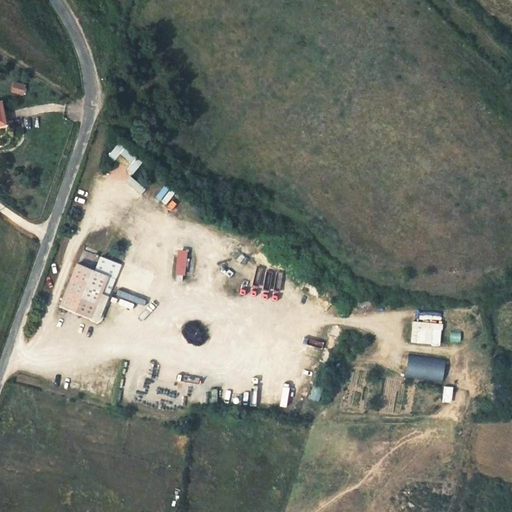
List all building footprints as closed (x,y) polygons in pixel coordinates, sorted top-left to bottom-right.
[(15,82),(12,92),(24,95),(27,85),(15,82)] [(4,101),(0,101),(0,126),(9,125),(4,101)] [(108,154),(113,159),(122,152),(117,146),(108,154)] [(135,157),(125,168),(132,174),(142,164),(135,157)] [(186,276),(187,250),(176,249),(175,275),(186,276)] [(96,323),(122,265),(84,250),(59,309),(96,323)] [(411,321),(411,344),(441,345),(442,322),(411,321)] [(450,342),(461,342),(461,332),(450,332),(450,342)] [(408,354),(405,376),(442,381),(446,360),(408,354)] [(286,404),(293,386),(288,385),(281,402),(286,404)] [(318,402),(322,387),(312,385),(309,399),(318,402)] [(267,407),(274,409),(279,390),(273,388),(267,407)]
